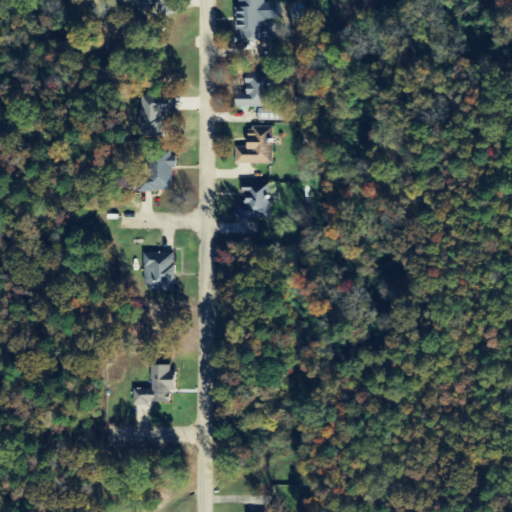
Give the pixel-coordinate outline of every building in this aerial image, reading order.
[(129,0),(139,15),(164,0),(129,0)] [(278,4),(262,5),(261,0),(257,0),(234,1),(235,43),(274,42),(274,26),(264,26),(264,21),(279,20),(278,4)] [(280,122),(280,105),(269,105),(268,76),(242,77),(242,94),(232,95),(233,110),(256,109),(256,123),(280,122)] [(174,115),(174,98),(138,97),(137,139),(165,139),(165,115),(174,115)] [(272,129),(252,128),(251,136),(243,136),(243,150),(233,150),(233,165),(271,166),(272,129)] [(137,194),(172,193),(172,154),(147,155),(147,179),(137,179),(137,194)] [(268,221),(269,185),(238,185),(237,221),(268,221)] [(171,294),(172,255),(141,254),(140,293),(171,294)] [(130,406),(168,405),(167,391),(171,391),(171,367),(148,368),(148,391),(130,391),(130,406)]
